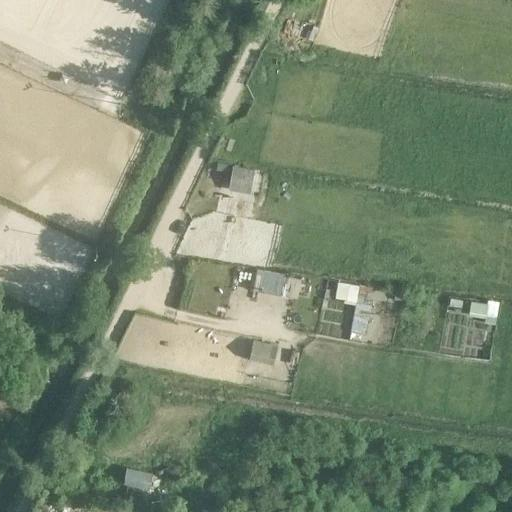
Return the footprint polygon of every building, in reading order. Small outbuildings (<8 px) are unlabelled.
[(232,164),(229,181),(251,185),(254,168),(232,164)] [(257,268),(253,288),(280,294),(284,275),(285,273),(257,268)] [(461,306),(462,299),(450,297),(449,304),(461,306)] [(487,316),(486,321),(496,323),(499,301),(489,299),(489,302),(473,300),(471,313),(487,316)] [(251,357),(273,362),(277,344),(255,339),(251,357)] [(126,466),(123,483),(127,484),(148,489),(149,487),(152,472),(126,466)]
